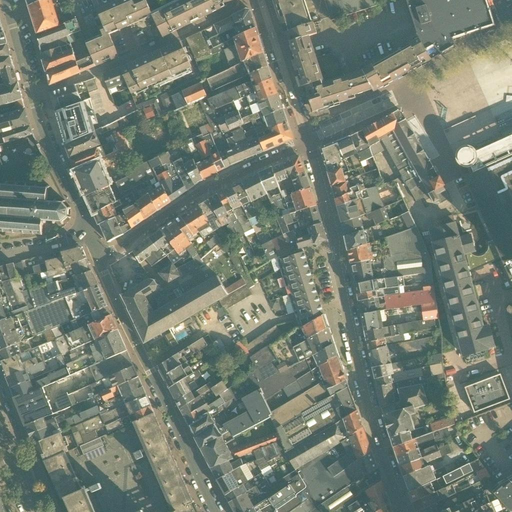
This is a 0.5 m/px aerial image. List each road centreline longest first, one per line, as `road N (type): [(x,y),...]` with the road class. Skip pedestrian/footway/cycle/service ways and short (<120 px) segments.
road 1 (residential): [(308,142),(374,420),(407,511)]
road 2 (residential): [(216,511),(98,259)]
road 3 (residential): [(98,259),(201,193),(308,142)]
road 4 (residential): [(88,232),(33,95)]
road 5 (residential): [(162,43),(33,95)]
